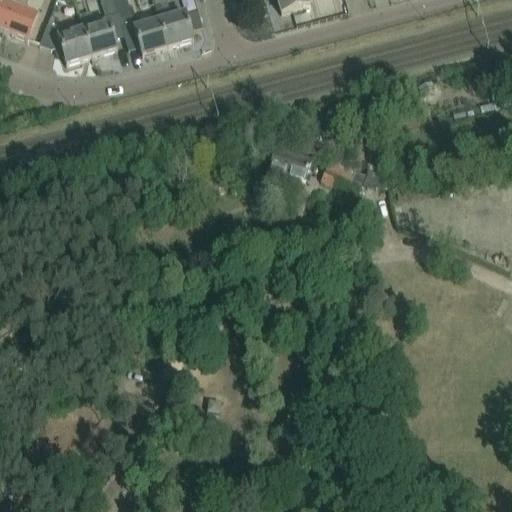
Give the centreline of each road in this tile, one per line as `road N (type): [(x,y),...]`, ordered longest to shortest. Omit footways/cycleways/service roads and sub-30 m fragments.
road 1 (tertiary): [(232,58),(467,0)]
road 2 (tertiary): [(0,73),(49,92),(104,92),(232,58)]
